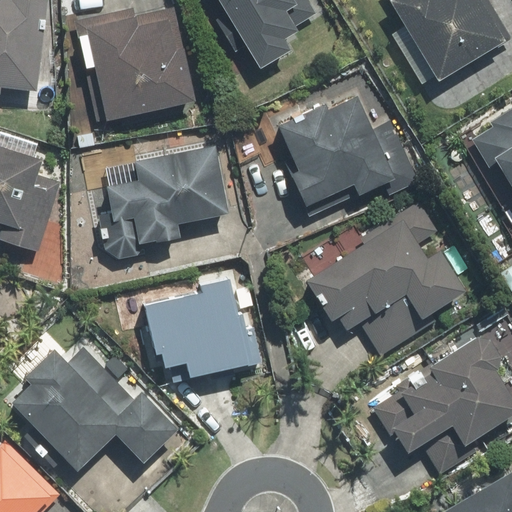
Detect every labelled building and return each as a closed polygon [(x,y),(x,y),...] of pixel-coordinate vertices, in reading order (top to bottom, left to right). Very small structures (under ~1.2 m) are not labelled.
[(249,73),(281,52),(277,44),(317,20),(304,0),(204,0),(218,22),(209,27),(226,54),(235,49),(249,73)] [(378,0),(428,86),(495,47),(468,0),(378,0)] [(0,91),(32,93),(36,36),(43,37),(45,5),(0,1),(0,91)] [(188,109),(176,47),(184,46),(177,10),(129,19),(127,11),(73,22),(94,128),(188,109)] [(349,101),(269,131),(285,172),(280,174),(293,208),(344,188),(349,200),(376,190),(379,200),(413,187),(388,120),(360,131),(349,101)] [(511,110),(465,138),(511,215),(511,110)] [(180,242),(177,228),(222,220),(209,149),(130,164),(134,185),(96,192),(109,264),(139,258),(138,250),(180,242)] [(0,246),(30,256),(53,183),(33,177),(36,166),(0,154),(0,246)] [(417,202),(290,282),(318,326),(330,318),(338,331),(353,322),(376,359),(460,307),(429,257),(419,263),(408,247),(435,230),(417,202)] [(160,367),(185,360),(189,374),(252,358),(241,313),(235,314),(226,277),(201,283),(203,288),(143,304),(160,367)] [(464,443),(511,414),(487,375),(493,359),(488,350),(497,344),(485,325),(376,392),(383,402),(370,410),(398,455),(416,444),(437,478),(472,456),(464,443)] [(79,349),(58,369),(50,360),(44,353),(14,382),(20,389),(1,407),(22,429),(14,436),(32,455),(40,447),(67,476),(108,437),(134,464),(168,431),(134,396),(129,401),(79,349)] [(30,511),(53,489),(1,439),(0,439),(0,511),(30,511)] [(511,511),(511,498),(500,478),(442,511),(511,511)]
